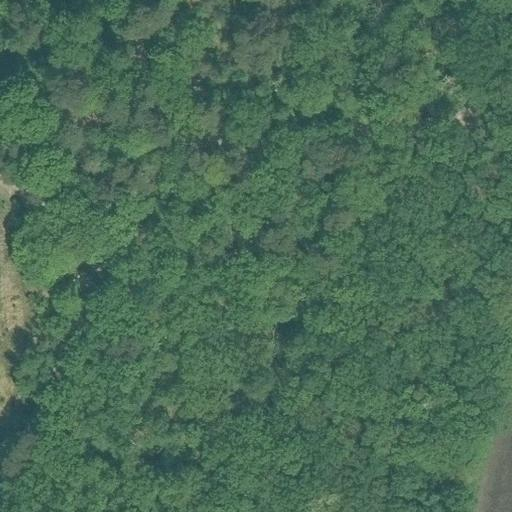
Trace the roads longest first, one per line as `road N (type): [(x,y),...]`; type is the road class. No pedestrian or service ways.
road 1 (track): [(107,276),(160,174),(194,149),(511,118)]
road 2 (track): [(0,491),(107,276)]
road 3 (track): [(0,181),(28,214),(107,276)]
